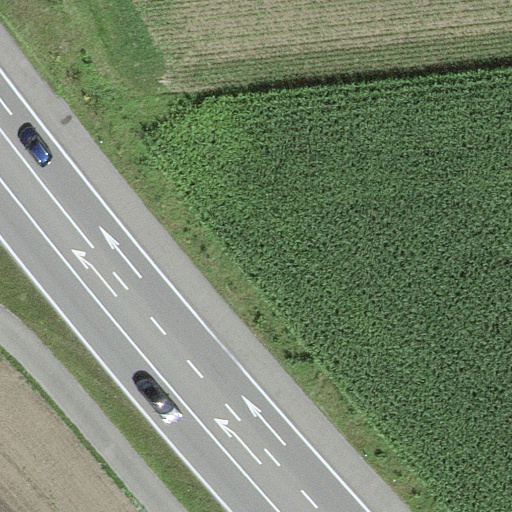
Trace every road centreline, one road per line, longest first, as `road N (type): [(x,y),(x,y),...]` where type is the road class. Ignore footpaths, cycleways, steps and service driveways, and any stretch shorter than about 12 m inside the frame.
road 1 (primary): [(299,511),(0,149)]
road 2 (track): [(0,324),(176,511)]
